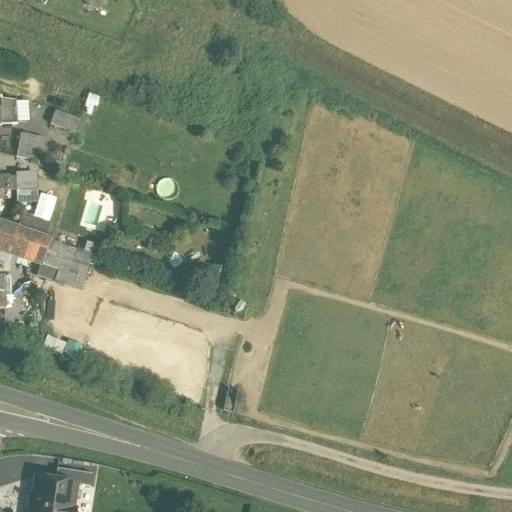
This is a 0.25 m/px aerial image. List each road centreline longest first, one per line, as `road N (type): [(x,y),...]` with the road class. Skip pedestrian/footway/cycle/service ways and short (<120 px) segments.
road 1 (tertiary): [(345,511),(0,412)]
road 2 (track): [(207,472),(213,455),(235,440),(263,435),(413,477),(511,491)]
